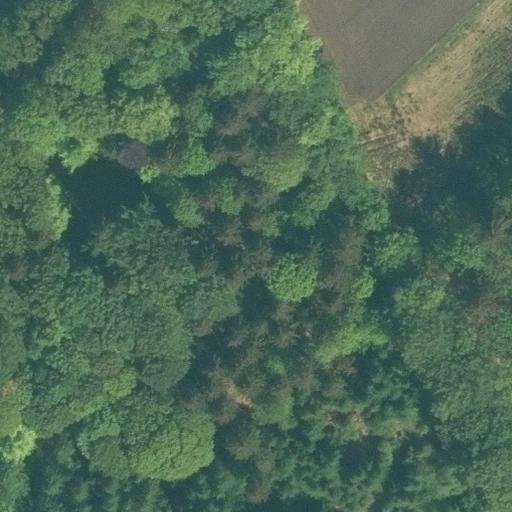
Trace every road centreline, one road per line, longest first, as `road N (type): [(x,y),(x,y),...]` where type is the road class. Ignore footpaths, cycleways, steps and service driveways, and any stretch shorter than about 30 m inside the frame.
road 1 (track): [(246,0),(511,490)]
road 2 (track): [(395,277),(511,162)]
road 3 (track): [(453,383),(420,426),(378,511)]
